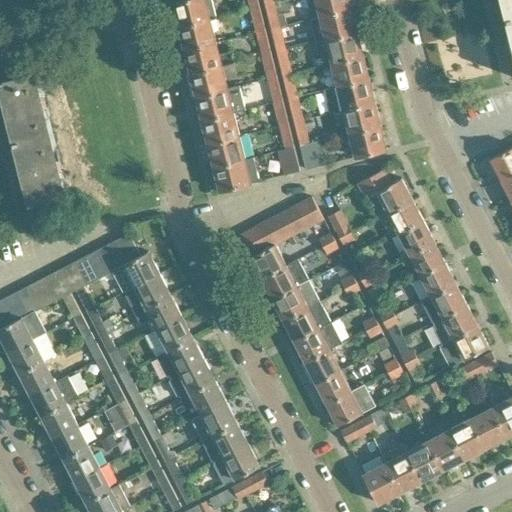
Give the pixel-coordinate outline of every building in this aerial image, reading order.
[(217,17),(213,0),(182,0),(173,3),(179,26),(212,18),(217,17)] [(261,7),(259,0),(249,0),(252,10),(261,7)] [(352,8),(350,0),(308,0),(313,17),(320,16),(352,8)] [(511,16),(511,0),(502,0),(507,18),(511,16)] [(281,26),(276,4),(267,6),(272,28),(281,26)] [(261,7),(252,10),(256,24),(265,22),(261,7)] [(358,31),(352,8),(320,16),(323,27),(315,29),(318,41),(326,39),(358,31)] [(217,42),(212,18),(179,26),(184,50),(217,42)] [(287,49),(281,26),(272,28),(278,51),(287,49)] [(272,53),(267,29),(258,32),(264,55),(272,53)] [(364,55),(358,31),(326,39),(332,63),(364,55)] [(236,61),(233,50),(220,53),(217,42),(184,50),(190,73),(223,65),(223,64),(236,61)] [(293,73),(287,49),(278,51),(284,75),(293,73)] [(278,76),(272,53),(264,55),(269,78),(278,76)] [(370,78),(364,55),(332,63),(338,86),(370,78)] [(13,62),(0,65),(0,78),(19,73),(16,62),(13,62)] [(196,97),(229,88),(223,65),(190,73),(196,97)] [(52,131),(37,69),(0,78),(0,87),(14,141),(52,131)] [(299,96),(293,73),(284,75),(290,98),(299,96)] [(284,100),(278,76),(269,78),(275,102),(284,100)] [(376,102),(370,78),(338,86),(324,90),(330,113),(344,110),(376,102)] [(240,85),(229,88),(196,97),(202,120),(235,112),(246,109),(240,85)] [(305,119),(299,96),(290,98),(295,122),(305,119)] [(290,123),(284,100),(275,102),(281,125),(290,123)] [(382,125),(376,102),(344,110),(350,133),(382,125)] [(240,135),(235,112),(202,120),(208,143),(240,135)] [(311,143),(310,142),(305,119),(295,122),(301,145),(311,143)] [(296,146),(290,123),(281,125),(286,147),(287,149),(296,146)] [(388,149),(382,125),(350,133),(356,157),(388,149)] [(68,194),(52,131),(14,141),(29,204),(68,194)] [(246,158),(240,135),(208,143),(213,167),(246,159),(246,158)] [(326,164),(320,140),(319,139),(310,142),(311,143),(301,145),(307,169),(326,164)] [(302,170),(296,146),(287,149),(286,147),(279,149),(286,174),(302,170)] [(502,180),(511,174),(511,147),(491,158),(502,180)] [(261,181),(255,157),(254,156),(246,158),(246,159),(213,167),(219,191),(261,181)] [(388,212),(413,199),(402,178),(392,183),(384,169),(358,182),(377,217),(388,211),(388,212)] [(511,174),(502,180),(511,199),(511,174)] [(343,186),(333,192),(352,227),(362,221),(343,186)] [(324,218),(312,196),(301,201),(313,224),(324,218)] [(424,220),(413,199),(388,212),(399,233),(424,220)] [(313,224),(301,201),(290,207),(302,230),(313,224)] [(302,230),(290,207),(279,213),(291,236),(302,230)] [(352,231),(341,209),(330,215),(341,237),(352,231)] [(291,236),(279,213),(268,219),(279,242),(291,236)] [(279,242),(268,219),(256,225),(257,226),(267,247),(276,243),(277,243),(279,242)] [(410,254),(435,241),(424,220),(399,233),(410,254)] [(267,247),(257,226),(243,233),(254,254),(251,256),(262,277),(287,264),(287,263),(277,243),(276,243),(267,247)] [(336,239),(331,231),(320,237),(324,245),(336,239)] [(357,238),(352,231),(341,237),(345,244),(357,238)] [(140,255),(129,233),(118,238),(130,261),(140,255)] [(130,261),(118,238),(107,244),(119,266),(130,261)] [(340,247),(336,239),(324,245),(328,253),(340,247)] [(446,262),(435,241),(410,254),(421,275),(446,262)] [(377,243),(364,250),(373,266),(386,260),(377,243)] [(119,266),(107,244),(96,250),(108,273),(114,270),(113,269),(119,266)] [(108,273),(96,250),(86,255),(97,278),(108,273)] [(125,291),(160,272),(149,251),(140,255),(130,261),(119,266),(113,269),(114,270),(125,291)] [(97,278),(86,255),(75,261),(86,284),(97,278)] [(273,298),(310,279),(299,258),(287,263),(287,264),(262,277),(273,298)] [(86,284),(75,261),(64,266),(76,289),(77,289),(85,284),(86,284)] [(457,283),(446,262),(421,275),(432,296),(457,283)] [(374,273),(370,264),(358,270),(363,278),(374,273)] [(70,292),(58,269),(48,275),(60,298),(64,296),(70,292)] [(136,312),(171,294),(160,272),(125,291),(136,312)] [(358,281),(353,273),(341,279),(346,287),(358,281)] [(377,281),(374,273),(363,278),(367,286),(377,281)] [(60,298),(48,275),(37,281),(49,303),(60,298)] [(321,300),(310,279),(273,298),(284,319),(321,300)] [(49,303),(37,281),(26,286),(38,309),(49,303)] [(362,289),(358,281),(346,287),(350,295),(362,289)] [(432,296),(422,301),(433,322),(443,317),(467,304),(457,283),(432,296)] [(38,309),(26,286),(15,292),(27,315),(37,310),(36,310),(38,309)] [(89,291),(81,296),(88,310),(97,306),(89,291)] [(27,315),(15,292),(5,297),(17,320),(27,315)] [(182,315),(171,294),(136,312),(141,322),(154,316),(159,327),(182,315)] [(17,320),(5,297),(0,299),(0,314),(6,326),(17,320)] [(75,298),(67,303),(75,317),(83,313),(75,298)] [(332,321),(321,300),(284,319),(295,340),(332,321)] [(443,317),(433,322),(444,343),(478,325),(467,304),(443,317)] [(97,306),(88,310),(96,325),(104,321),(97,306)] [(391,306),(380,312),(384,321),(396,314),(391,306)] [(33,338),(47,331),(37,310),(27,315),(17,320),(6,326),(0,314),(0,335),(9,352),(34,339),(33,338)] [(83,313),(75,317),(83,332),(91,328),(83,313)] [(404,337),(397,324),(400,322),(396,314),(384,321),(395,341),(404,337)] [(194,336),(182,315),(159,327),(170,349),(194,336)] [(379,323),(375,315),(363,321),(367,329),(379,323)] [(344,341),(333,321),(332,320),(332,321),(295,340),(305,361),(331,348),(331,347),(344,341)] [(383,331),(379,323),(367,329),(371,337),(383,331)] [(489,346),(478,325),(444,343),(440,345),(451,366),(489,346)] [(105,356),(94,334),(86,339),(97,360),(105,356)] [(111,334),(103,338),(110,353),(119,349),(111,334)] [(205,358),(194,336),(170,349),(158,355),(169,377),(172,375),(205,358)] [(410,349),(404,337),(395,341),(406,362),(418,356),(413,348),(410,349)] [(45,361),(34,339),(9,352),(20,374),(45,361)] [(342,369),(331,348),(305,361),(316,382),(342,369)] [(119,349),(110,353),(118,368),(126,364),(119,349)] [(476,375),(499,363),(493,352),(470,363),(476,375)] [(105,356),(97,360),(105,375),(113,371),(105,356)] [(422,364),(418,356),(406,362),(410,370),(422,364)] [(401,365),(396,357),(385,363),(389,371),(401,365)] [(216,379),(205,358),(172,375),(170,380),(178,394),(183,396),(192,392),(216,379)] [(56,382),(45,361),(20,374),(31,395),(56,382)] [(476,375),(470,363),(463,367),(469,379),(476,375)] [(405,374),(401,365),(389,371),(393,380),(405,374)] [(353,390),(342,369),(316,382),(327,403),(353,390)] [(56,382),(31,395),(42,416),(67,403),(80,396),(69,375),(56,382)] [(133,377),(125,381),(132,396),(141,392),(133,377)] [(227,401),(216,379),(192,392),(203,413),(227,401)] [(442,392),(436,380),(428,384),(434,396),(442,392)] [(120,384),(111,388),(119,403),(127,399),(120,384)] [(364,411),(353,390),(327,403),(339,425),(364,411)] [(421,403),(414,391),(406,396),(412,408),(421,403)] [(141,392),(132,396),(140,411),(148,406),(141,392)] [(412,408),(406,396),(398,399),(404,412),(412,408)] [(511,433),(511,396),(493,406),(508,436),(511,433)] [(138,420),(127,399),(119,403),(130,424),(138,420)] [(238,422),(227,401),(203,413),(192,418),(204,440),(238,422)] [(78,425),(67,403),(42,416),(53,437),(78,425)] [(508,436),(493,406),(471,417),(487,447),(508,436)] [(378,426),(372,414),(363,419),(369,430),(378,426)] [(487,447),(471,417),(450,428),(466,458),(487,447)] [(155,419),(147,424),(154,439),(163,434),(155,419)] [(369,430),(363,419),(341,430),(347,442),(369,430)] [(249,443),(238,422),(204,440),(214,461),(249,443)] [(89,446),(78,425),(53,437),(65,459),(89,446)] [(142,426),(134,431),(141,445),(149,441),(142,426)] [(466,458),(450,428),(429,440),(444,469),(466,458)] [(163,434),(154,439),(165,460),(174,456),(177,454),(176,451),(171,449),(163,434)] [(444,469),(429,440),(407,451),(423,481),(444,469)] [(149,441),(141,445),(149,460),(157,456),(149,441)] [(261,465),(249,443),(214,461),(225,483),(261,465)] [(423,481),(407,451),(404,444),(382,455),(386,462),(401,492),(423,481)] [(100,467),(89,446),(65,459),(76,480),(100,467)] [(174,456),(165,460),(176,481),(185,477),(177,462),(179,457),(177,454),(174,456)] [(401,492),(386,462),(364,473),(380,503),(401,492)] [(111,487),(100,467),(76,480),(87,501),(111,488),(111,487)] [(164,469),(156,473),(163,488),(171,484),(164,469)] [(247,493),(269,482),(264,471),(242,482),(247,493)] [(185,477),(176,481),(184,496),(192,492),(185,477)] [(242,482),(233,487),(238,498),(247,493),(242,482)] [(122,509),(131,504),(120,483),(111,487),(111,488),(87,501),(92,511),(117,511),(122,510),(122,509)] [(171,484),(163,488),(171,503),(179,499),(171,484)] [(209,511),(212,511),(206,500),(199,504),(203,511),(209,511)]
